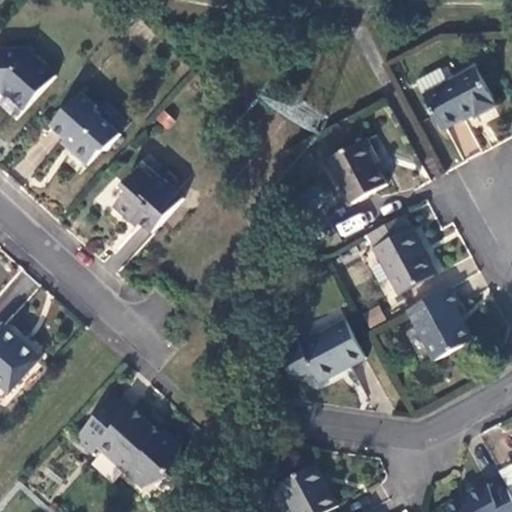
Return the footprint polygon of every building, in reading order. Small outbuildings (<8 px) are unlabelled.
[(25,110),(53,79),(22,50),(0,50),(0,88),(6,89),(11,93),(9,96),(25,110)] [(419,83),(444,131),(475,114),(479,119),(499,107),(479,69),(451,84),(443,70),(419,83)] [(95,110),(79,97),(52,128),(74,146),(70,151),(87,166),(94,157),(102,156),(118,138),(97,119),(95,110)] [(365,141),(381,170),(384,168),(369,140),(365,141)] [(389,186),(381,170),(365,141),(328,161),(353,206),(389,186)] [(115,205),(130,220),(134,216),(141,221),(153,232),(179,201),(158,180),(155,183),(137,169),(124,185),(127,189),(115,205)] [(343,238),(366,225),(358,213),(336,226),(343,238)] [(134,216),(130,220),(136,225),(141,221),(134,216)] [(406,217),(371,236),(378,250),(402,295),(438,276),(414,230),(413,231),(406,217)] [(460,308),(451,290),(409,313),(438,362),(473,344),(456,310),(460,308)] [(379,305),(363,312),(370,326),(385,320),(379,305)] [(366,358),(346,322),(313,339),(309,332),(291,342),(288,363),(295,375),(319,378),(322,383),(366,358)] [(41,361),(3,328),(0,330),(0,384),(11,394),(41,361)] [(129,413),(112,401),(77,440),(92,455),(97,450),(143,490),(156,476),(172,481),(181,449),(163,433),(161,434),(131,410),(129,413)] [(281,485),(294,511),(335,511),(334,510),(338,508),(316,467),(281,485)] [(511,511),(511,495),(506,483),(492,492),(488,487),(445,509),(446,511),(511,511)]
